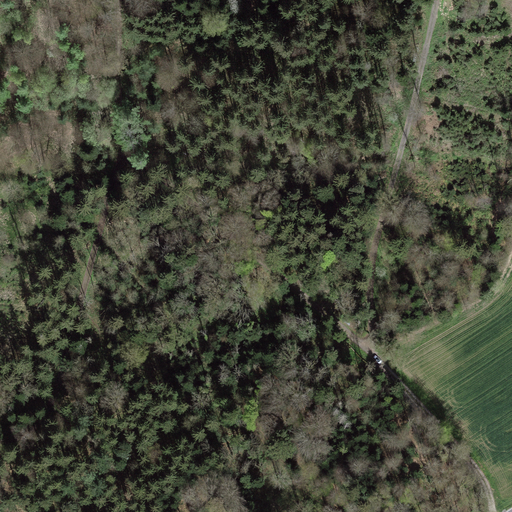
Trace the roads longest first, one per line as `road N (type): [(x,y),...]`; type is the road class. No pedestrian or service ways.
road 1 (track): [(377,354),(371,261),(436,0)]
road 2 (track): [(0,441),(35,431),(55,406),(123,146)]
road 3 (track): [(377,354),(123,146)]
road 4 (track): [(493,511),(480,474),(377,354)]
road 5 (track): [(123,146),(119,0)]
